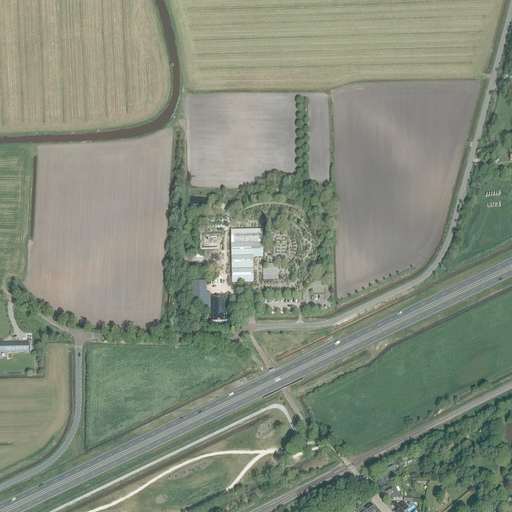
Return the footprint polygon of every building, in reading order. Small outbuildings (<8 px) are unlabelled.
[(261,256),(261,231),(231,232),(232,282),(253,282),(252,256),(261,256)] [(263,264),(263,280),(278,279),(278,264),(263,264)] [(193,282),(193,308),(205,308),(210,308),(210,313),(211,321),(227,321),(227,315),(227,312),(226,296),(210,296),(210,293),(205,293),(205,282),(193,282)] [(0,352),(4,352),(8,352),(20,352),(24,352),(23,343),(20,343),(3,344),(1,344),(0,343),(0,352)] [(388,473),(376,478),(380,486),(388,483),(388,482),(391,481),(389,476),(394,473),(393,471),(395,470),(393,466),(386,470),(388,473)] [(400,496),(395,485),(384,490),(387,497),(390,495),(392,499),(400,496)] [(394,511),(404,511),(406,509),(405,507),(407,506),(404,503),(401,502),(398,505),(401,508),(394,511)]
